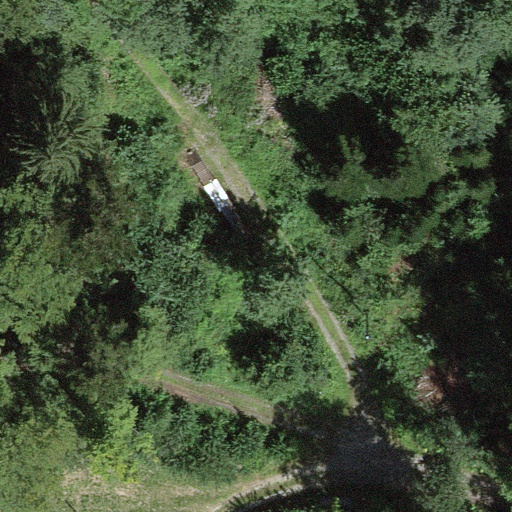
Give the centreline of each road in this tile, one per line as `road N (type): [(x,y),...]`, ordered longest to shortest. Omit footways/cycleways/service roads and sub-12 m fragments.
road 1 (track): [(109,0),(316,288),(350,367),(348,445)]
road 2 (track): [(348,445),(511,509)]
